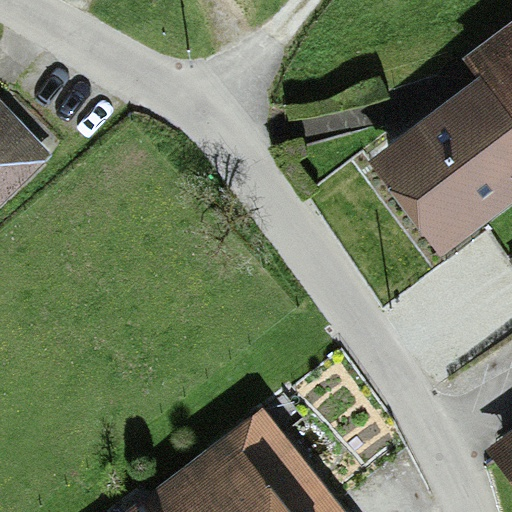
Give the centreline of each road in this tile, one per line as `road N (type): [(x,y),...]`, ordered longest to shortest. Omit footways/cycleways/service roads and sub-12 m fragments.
road 1 (residential): [(10,0),(168,87),(229,143),(374,341),(467,511)]
road 2 (track): [(202,113),(303,0)]
